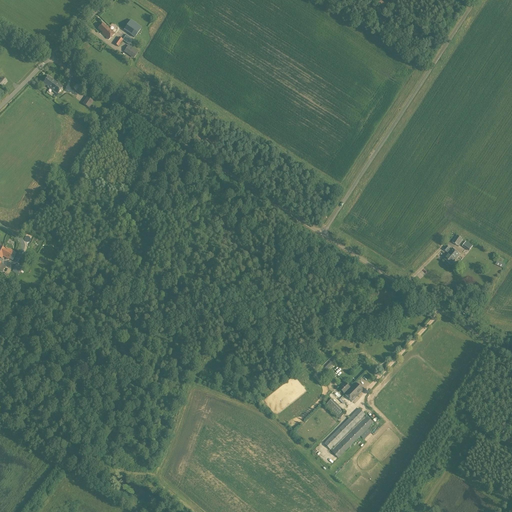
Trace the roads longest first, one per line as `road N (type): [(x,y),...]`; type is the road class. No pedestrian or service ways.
road 1 (unclassified): [(511,355),(49,58)]
road 2 (track): [(322,235),(474,0)]
